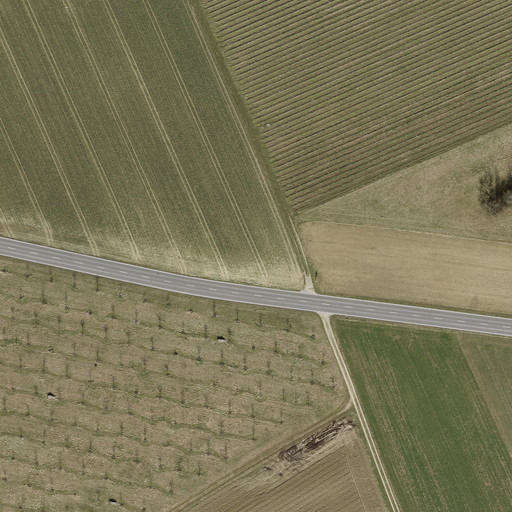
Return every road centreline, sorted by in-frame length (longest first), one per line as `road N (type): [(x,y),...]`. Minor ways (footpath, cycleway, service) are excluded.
road 1 (track): [(196,0),(295,233),(355,401),(172,511)]
road 2 (secondary): [(0,245),(220,290),(511,327)]
